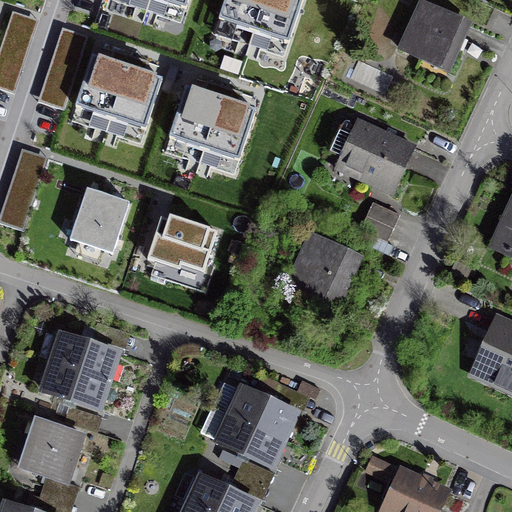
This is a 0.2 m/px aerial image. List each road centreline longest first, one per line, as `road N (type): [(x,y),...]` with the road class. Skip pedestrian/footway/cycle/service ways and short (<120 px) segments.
road 1 (residential): [(367,395),(484,132)]
road 2 (residential): [(170,323),(367,395)]
road 3 (residential): [(170,323),(107,511)]
road 4 (residential): [(0,179),(59,0)]
road 5 (residential): [(367,395),(511,465)]
road 6 (residential): [(20,278),(170,323)]
road 7 (residential): [(311,511),(367,395)]
